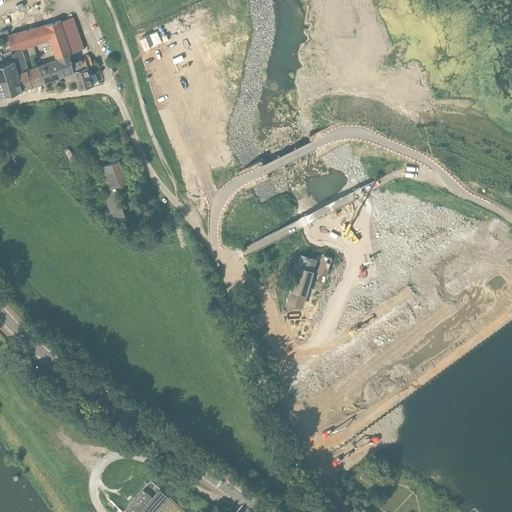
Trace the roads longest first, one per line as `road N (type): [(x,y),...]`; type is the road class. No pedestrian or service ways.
road 1 (tertiary): [(259,511),(60,367),(0,311)]
road 2 (unclassified): [(212,249),(218,199),(339,132),(361,132),(408,153),(447,185)]
road 3 (track): [(350,511),(324,480),(281,388),(270,308),(254,283),(225,262)]
road 4 (unclassified): [(212,249),(151,175),(74,0)]
road 5 (unclassified): [(321,511),(299,481),(225,262)]
road 6 (track): [(363,0),(378,73),(415,114),(447,185)]
road 7 (unknown): [(391,174),(245,250)]
